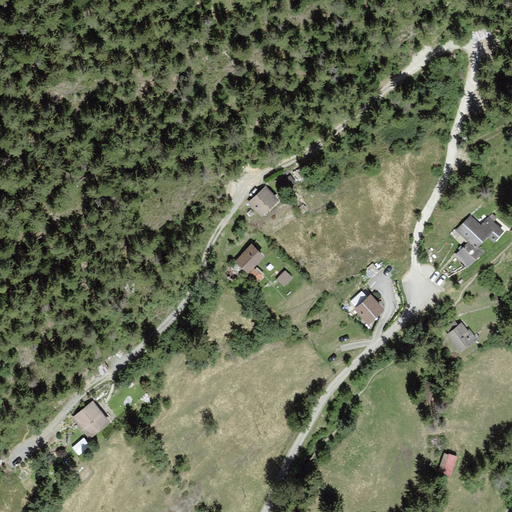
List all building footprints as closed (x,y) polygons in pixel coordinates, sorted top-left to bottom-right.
[(265,184),(246,200),(260,215),(278,199),(265,184)] [(465,243),(453,255),(466,268),(481,252),(476,247),(488,234),(495,241),(507,228),(489,211),(480,220),(470,210),(451,230),(465,243)] [(265,256),(252,244),(235,262),(248,273),(265,256)] [(370,293),(352,308),(366,325),(383,310),(370,293)] [(461,323),(442,338),(455,354),(474,339),(461,323)] [(427,385),(423,399),(434,402),(438,388),(427,385)] [(93,401),(72,419),(89,439),(110,421),(93,401)] [(450,475),(455,457),(444,454),(439,472),(450,475)]
